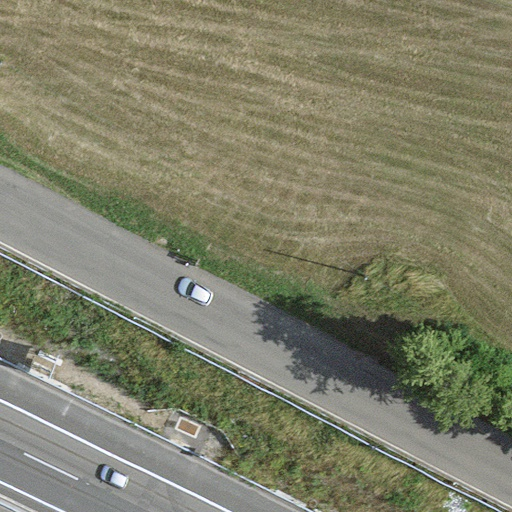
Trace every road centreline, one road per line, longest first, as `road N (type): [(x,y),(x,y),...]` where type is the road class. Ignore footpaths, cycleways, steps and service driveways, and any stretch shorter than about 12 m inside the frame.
road 1 (tertiary): [(0,216),(511,480)]
road 2 (motorway): [(162,511),(0,432)]
